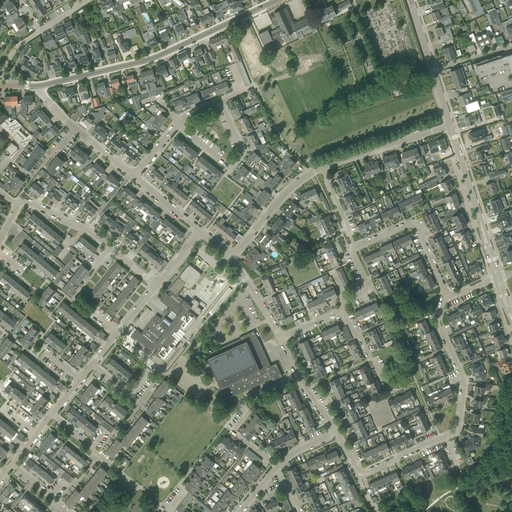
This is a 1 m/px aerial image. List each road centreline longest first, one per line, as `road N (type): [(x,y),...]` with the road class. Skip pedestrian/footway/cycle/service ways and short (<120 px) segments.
road 1 (tertiary): [(36,86),(151,58),(276,0)]
road 2 (residential): [(341,310),(368,290),(352,250),(406,224),(418,229),(443,296)]
road 3 (residential): [(448,347),(380,378),(341,310)]
road 4 (residential): [(220,103),(240,146),(230,167),(175,123)]
road 5 (residential): [(445,436),(360,472),(336,433)]
road 6 (unclassified): [(321,167),(449,125)]
road 7 (tertiary): [(449,125),(410,0)]
road 8 (unclassified): [(231,258),(284,194),(321,167)]
road 9 (tertiary): [(485,240),(449,125)]
